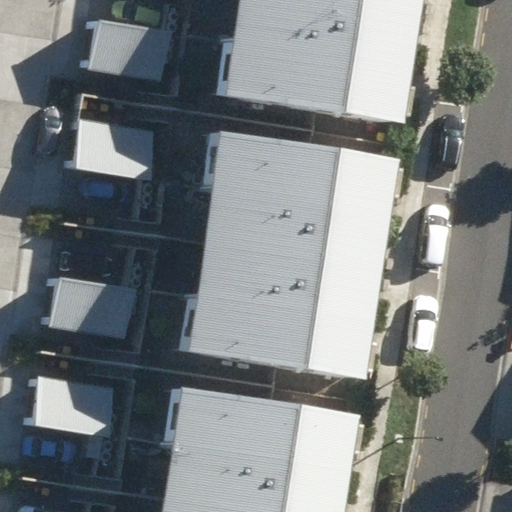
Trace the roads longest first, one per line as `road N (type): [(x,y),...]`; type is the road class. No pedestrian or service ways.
road 1 (residential): [(511,65),(444,511)]
road 2 (residential): [(23,0),(0,150)]
